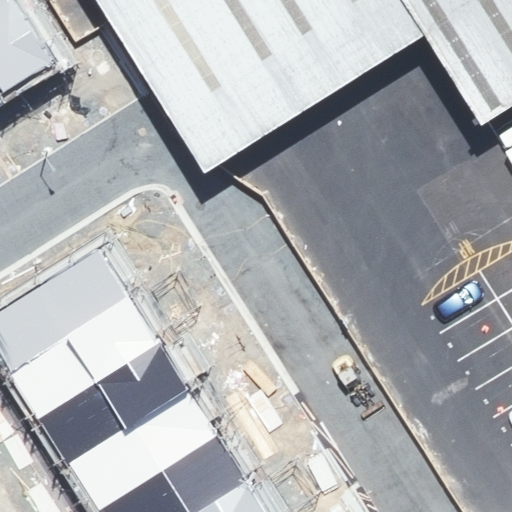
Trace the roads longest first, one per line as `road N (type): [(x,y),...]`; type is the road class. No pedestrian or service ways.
road 1 (residential): [(405,511),(224,211),(162,132),(0,230)]
road 2 (unknown): [(375,0),(162,132)]
road 3 (unknown): [(92,31),(162,132)]
